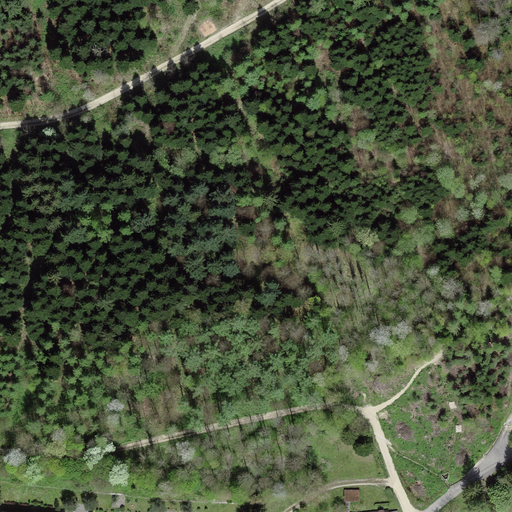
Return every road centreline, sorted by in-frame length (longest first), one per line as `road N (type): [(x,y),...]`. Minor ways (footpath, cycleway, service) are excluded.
road 1 (track): [(365,410),(315,405),(103,451),(0,450)]
road 2 (track): [(279,0),(84,108),(0,125)]
